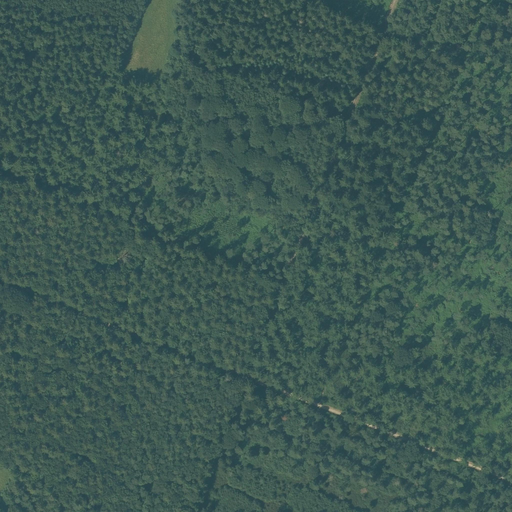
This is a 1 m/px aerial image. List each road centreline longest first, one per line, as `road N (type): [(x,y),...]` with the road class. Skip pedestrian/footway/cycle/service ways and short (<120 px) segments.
road 1 (track): [(248,378),(392,0)]
road 2 (track): [(0,371),(123,75)]
road 3 (track): [(248,378),(511,482)]
road 4 (track): [(0,279),(248,378)]
road 5 (track): [(194,511),(248,378)]
road 6 (track): [(380,31),(511,82)]
